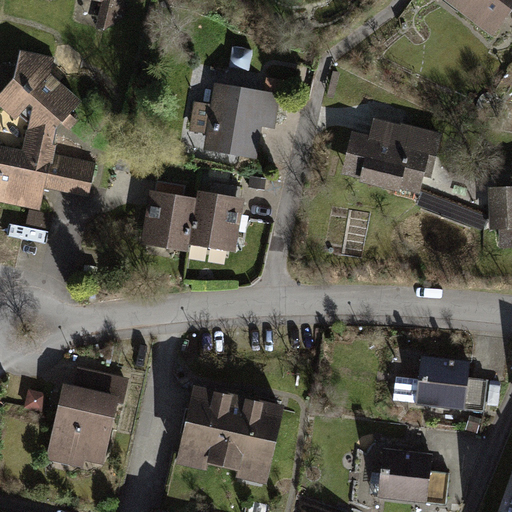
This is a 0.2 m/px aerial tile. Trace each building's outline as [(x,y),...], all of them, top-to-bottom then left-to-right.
[(125,0),(91,0),(100,2),(96,27),(105,28),(121,23),(127,3),(125,0)] [(511,0),(454,0),(496,33),(511,12),(511,0)] [(0,106),(24,124),(19,147),(50,153),(55,123),(77,98),(49,73),(52,57),(19,48),(10,77),(0,89),(0,106)] [(278,93),(212,82),(202,146),(256,154),(260,129),(272,131),(278,93)] [(206,103),(191,100),(186,129),(201,131),(206,103)] [(441,139),(375,118),(371,133),(350,127),(335,175),(421,203),(441,139)] [(94,162),(50,153),(19,147),(0,143),(0,200),(37,208),(41,189),(87,198),(94,162)] [(511,180),(486,181),(487,229),(500,229),(500,244),(511,243),(511,180)] [(195,187),(193,197),(187,241),(235,247),(242,194),(195,187)] [(186,250),(187,241),(193,197),(146,191),(138,243),(186,250)] [(53,215),(29,211),(26,225),(50,229),(53,215)] [(472,361),(418,355),(412,404),(466,410),(472,361)] [(74,385),(64,382),(46,457),(103,470),(125,381),(77,370),(74,385)] [(484,404),(487,381),(472,379),(469,402),(484,404)] [(283,404),(190,382),(172,459),(265,481),(283,404)] [(48,391),(26,387),(23,405),(45,409),(48,391)] [(432,454),(382,449),(377,498),(428,503),(432,454)] [(447,502),(450,475),(434,472),(430,500),(447,502)] [(511,511),(511,473),(497,511),(511,511)]
